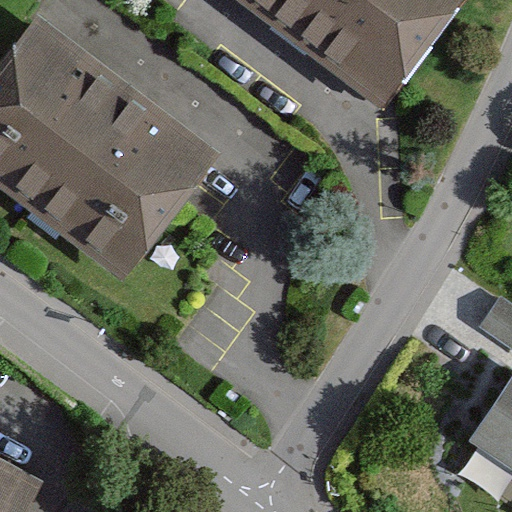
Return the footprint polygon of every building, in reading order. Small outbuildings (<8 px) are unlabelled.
[(444,0),(223,0),(365,106),(444,0)] [(198,151),(14,16),(0,35),(0,198),(105,276),(198,151)] [(511,340),(511,300),(502,295),(485,326),(511,340)] [(511,459),(511,385),(478,436),(511,459)] [(15,511),(32,481),(0,464),(0,511),(15,511)]
